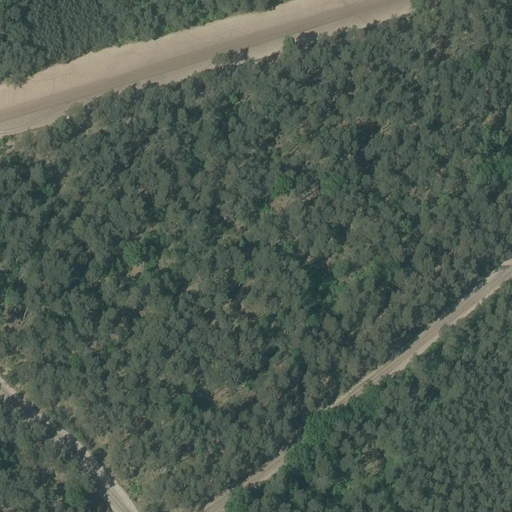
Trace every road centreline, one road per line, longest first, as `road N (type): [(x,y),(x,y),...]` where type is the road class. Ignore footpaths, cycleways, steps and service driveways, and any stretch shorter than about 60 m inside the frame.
road 1 (track): [(213,511),(511,264)]
road 2 (track): [(0,109),(360,0)]
road 3 (track): [(0,387),(76,455),(123,511)]
